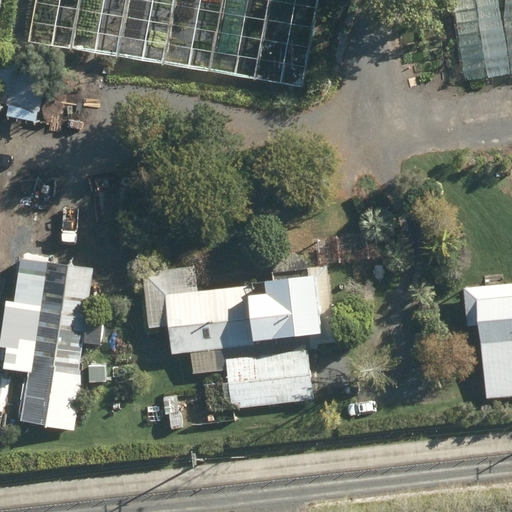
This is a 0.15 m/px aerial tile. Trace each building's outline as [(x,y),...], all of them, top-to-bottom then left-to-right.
[(35,0),(27,46),(69,53),(79,0),(35,0)] [(81,0),(72,52),(115,60),(125,0),(81,0)] [(129,0),(118,60),(161,68),(173,0),(129,0)] [(177,0),(165,68),(207,76),(220,0),(177,0)] [(225,0),(212,75),(254,83),(269,0),(225,0)] [(273,0),(258,83),(300,90),(316,0),(273,0)] [(511,0),(450,0),(464,85),(511,78),(511,0)] [(7,109),(38,115),(45,84),(23,79),(25,69),(0,63),(0,105),(7,107),(7,109)] [(0,431),(39,182),(0,175),(0,431)] [(63,313),(43,309),(26,421),(74,429),(91,317),(99,269),(71,265),(63,313)] [(476,331),(485,402),(511,398),(511,285),(504,287),(502,275),(487,277),(489,289),(462,293),(467,332),(476,331)] [(227,369),(231,412),(314,403),(308,353),(315,352),(314,348),(336,345),(330,287),(311,290),(310,281),(262,287),(263,300),(252,302),(250,289),(164,299),(170,357),(214,352),(216,371),(227,369)] [(337,426),(337,436),(354,435),(354,425),(337,426)]
